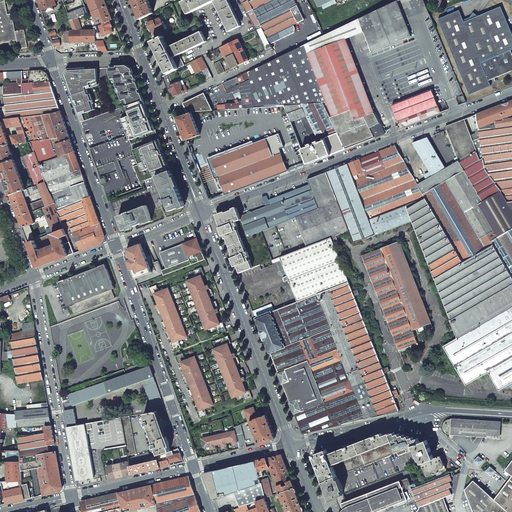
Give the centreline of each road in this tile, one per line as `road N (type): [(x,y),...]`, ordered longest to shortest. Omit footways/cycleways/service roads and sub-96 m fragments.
road 1 (residential): [(511,94),(199,213)]
road 2 (tertiary): [(199,213),(293,443)]
road 3 (residential): [(193,466),(116,245)]
road 4 (residential): [(72,494),(33,277)]
road 5 (residential): [(116,245),(51,60)]
road 6 (tertiary): [(139,54),(199,213)]
road 7 (tertiary): [(415,415),(293,443)]
road 8 (residential): [(72,494),(193,466)]
